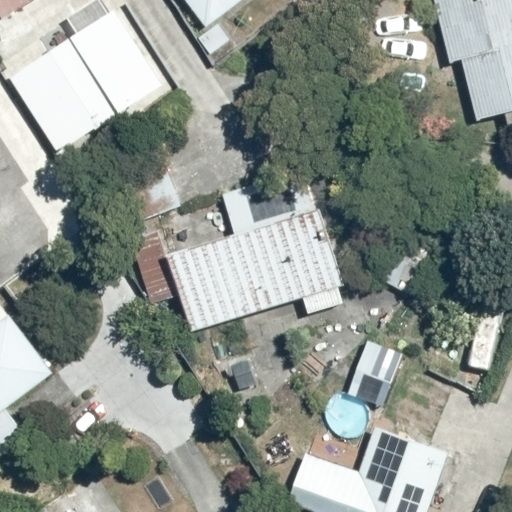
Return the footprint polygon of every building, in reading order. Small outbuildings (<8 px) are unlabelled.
[(0,0),(0,23),(35,0),(0,0)] [(109,0),(87,0),(32,36),(48,60),(14,82),(17,87),(62,155),(121,116),(166,86),(109,0)] [(243,0),(188,0),(209,27),(243,0)] [(511,0),(434,0),(453,65),(463,62),(479,121),(511,112),(511,0)] [(172,158),(117,188),(142,233),(197,203),(172,158)] [(353,306),(324,212),(284,224),(272,181),(219,197),(231,236),(173,253),(197,332),(305,299),(311,318),(353,306)] [(0,463),(30,442),(7,410),(55,375),(11,315),(0,323),(0,463)] [(430,511),(452,451),(380,425),(349,511),(430,511)] [(116,511),(100,487),(62,511),(116,511)]
